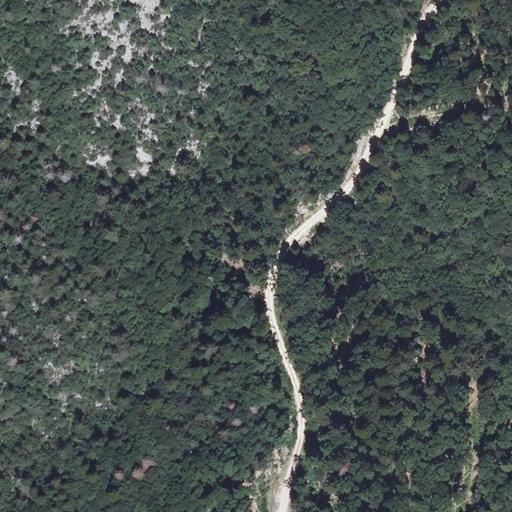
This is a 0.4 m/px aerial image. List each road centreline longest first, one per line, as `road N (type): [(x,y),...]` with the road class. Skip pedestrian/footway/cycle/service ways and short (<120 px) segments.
road 1 (track): [(442,0),(348,190),(273,265),(273,317),(301,415),(279,511)]
road 2 (track): [(379,131),(511,89)]
